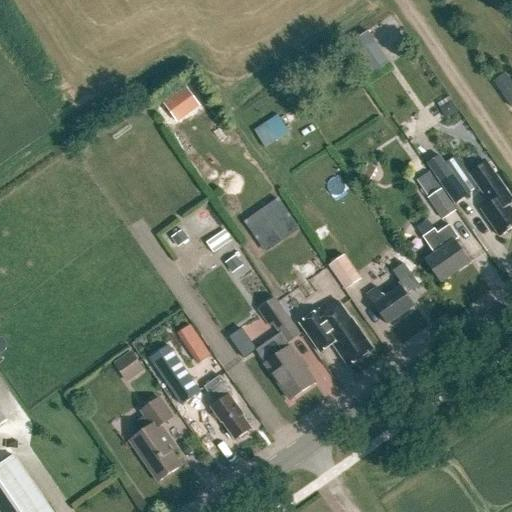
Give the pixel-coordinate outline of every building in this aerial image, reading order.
[(369,74),(388,65),(376,41),(358,51),(369,74)] [(495,83),(511,107),(511,80),(508,74),(495,83)] [(253,129),(264,147),(288,133),(277,115),(253,129)] [(439,156),(426,165),(454,205),(467,196),(466,195),(460,186),(444,163),(439,156)] [(481,210),(500,238),(511,229),(511,210),(509,206),(511,204),(511,199),(507,192),(507,193),(486,164),(470,175),(472,178),(478,187),(490,204),(481,210)] [(428,173),(416,182),(443,221),(455,212),(428,173)] [(466,195),(478,187),(472,178),(460,186),(466,195)] [(244,223),(256,240),(291,216),(279,199),(244,223)] [(426,262),(441,283),(470,263),(455,241),(459,239),(450,226),(437,234),(435,230),(423,238),(435,255),(426,262)] [(171,236),(177,246),(189,238),(182,228),(171,236)] [(206,241),(212,250),(231,238),(225,229),(206,241)] [(345,253),(328,265),(345,290),(362,278),(345,253)] [(243,265),(236,254),(225,261),(232,272),(243,265)] [(367,296),(388,325),(415,306),(407,295),(418,287),(411,277),(400,285),(402,287),(385,299),(378,288),(367,296)] [(273,323),(288,344),(302,334),(276,297),(259,309),(270,325),(273,323)] [(333,345),(349,367),(373,350),(352,319),(351,320),(339,302),(317,318),(315,314),(300,324),(321,353),(333,345)] [(204,346),(191,355),(198,365),(211,357),(204,346)] [(201,392),(170,347),(150,361),(181,406),(201,392)] [(290,348),(265,365),(290,401),(315,384),(290,348)] [(113,365),(122,379),(140,367),(130,353),(113,365)] [(242,417),(243,416),(230,396),(232,394),(220,377),(205,388),(216,404),(211,408),(213,411),(212,414),(216,420),(219,420),(221,423),(223,422),(236,441),(239,439),(242,440),(248,436),(249,432),(251,430),(242,417)] [(161,427),(174,419),(160,399),(142,412),(145,417),(132,425),(139,435),(130,442),(159,483),(182,467),(172,453),(177,449),(161,427)] [(0,463),(0,511),(49,511),(10,457),(0,463)]
